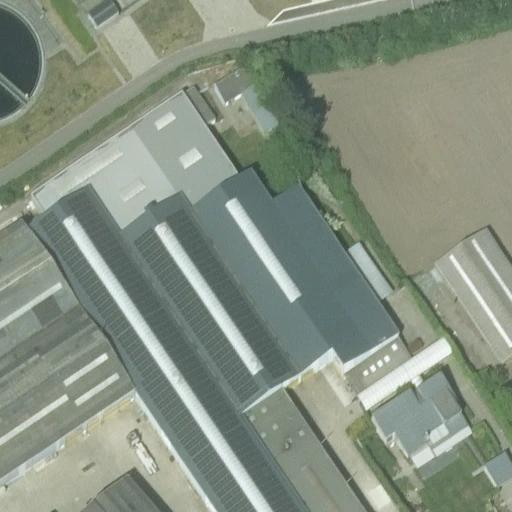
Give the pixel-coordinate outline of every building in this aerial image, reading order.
[(247,77),(215,93),(226,114),(241,106),(261,144),(277,135),(247,77)] [(22,223),(0,238),(0,500),(134,407),(208,511),(358,511),(280,401),(325,369),(364,424),(449,364),(435,345),(415,359),(381,311),(392,303),(362,260),(348,270),(296,197),(272,213),(253,187),(196,227),(181,207),(122,249),(89,203),(35,241),(22,223)] [(511,277),(489,241),(441,270),(503,371),(511,365),(511,277)] [(444,388),(380,422),(414,484),(477,451),(444,388)] [(511,463),(489,478),(499,494),(511,485),(511,463)] [(151,511),(134,491),(110,511),(151,511)]
